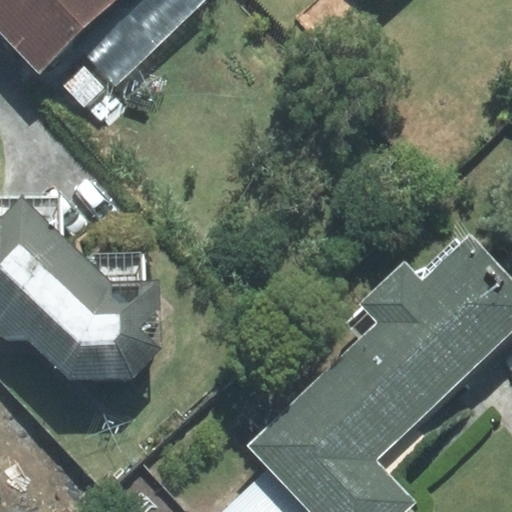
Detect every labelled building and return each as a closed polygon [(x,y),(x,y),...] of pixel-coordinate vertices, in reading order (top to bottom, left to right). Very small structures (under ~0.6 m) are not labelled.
[(0,0),(0,32),(39,73),(115,0),(0,0)] [(120,0),(76,42),(115,83),(203,0),(120,0)] [(0,198),(0,317),(54,381),(175,375),(171,281),(128,283),(45,204),(26,223),(0,198)] [(249,446),(270,468),(223,511),(404,511),(414,503),(372,460),(511,326),(511,284),(470,241),(425,283),(405,263),(363,303),(381,321),(249,446)] [(0,511),(14,499),(0,484),(0,511)]
